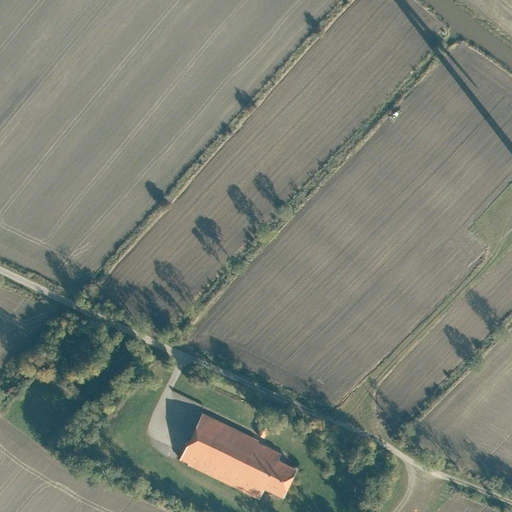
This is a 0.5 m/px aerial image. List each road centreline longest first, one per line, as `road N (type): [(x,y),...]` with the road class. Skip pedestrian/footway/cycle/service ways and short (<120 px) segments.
road 1 (unclassified): [(0,269),(422,469)]
road 2 (track): [(326,422),(357,406),(492,256),(511,212)]
road 3 (track): [(395,511),(422,469),(511,503)]
